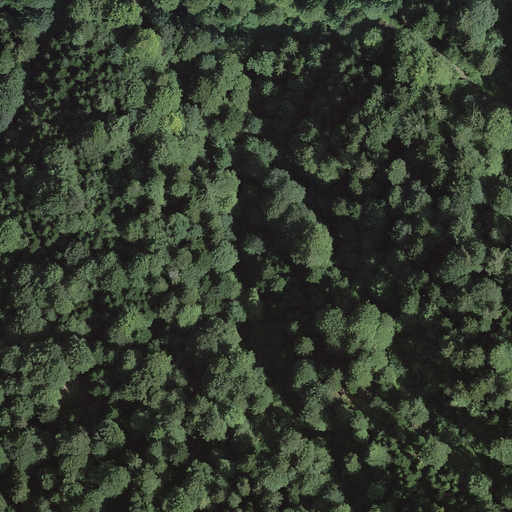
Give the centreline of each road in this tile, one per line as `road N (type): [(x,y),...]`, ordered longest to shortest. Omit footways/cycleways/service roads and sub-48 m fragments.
road 1 (track): [(511,108),(414,39),(368,27),(326,65),(276,174),(258,185),(233,183),(206,150),(134,0)]
road 2 (track): [(68,0),(36,52),(0,152)]
